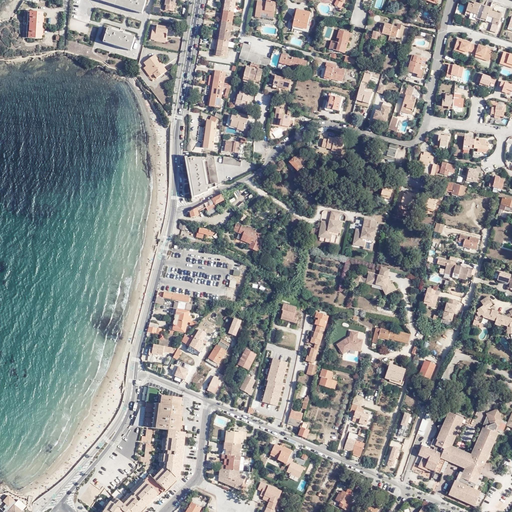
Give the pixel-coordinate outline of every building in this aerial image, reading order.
[(146,1),(143,0),(100,0),(143,12),(146,1)] [(175,10),(177,0),(166,0),(166,4),(169,5),(169,9),(175,10)] [(266,1),(266,0),(262,0),(256,0),(254,15),(259,16),(260,11),(261,9),(267,9),(266,12),(266,14),(273,16),(275,0),(268,0),(268,1),(266,1)] [(478,18),(483,4),(468,0),(464,12),(468,13),(469,11),(475,13),(474,17),(478,18)] [(237,5),(227,4),(225,13),(236,14),(237,7),(237,5)] [(483,4),(478,18),(485,20),(485,19),(487,14),(492,16),(491,21),(489,29),(495,30),(500,12),(490,9),(491,6),(483,4)] [(302,21),(307,23),(310,11),(296,7),(292,24),(301,26),(302,21)] [(41,25),(42,18),(42,14),(29,13),(29,20),(31,21),(30,33),(28,33),(27,40),(41,41),(40,37),(41,31),(41,25)] [(236,14),(225,13),(224,21),(234,23),(236,14)] [(234,23),(224,21),(222,31),(232,32),(234,23)] [(379,33),(389,36),(392,25),(384,23),(383,26),(380,25),(378,32),(373,31),(371,38),(377,40),(379,33)] [(389,36),(395,37),(400,39),(404,26),(396,24),(396,26),(392,25),(389,36)] [(158,37),(168,39),(170,27),(160,25),(159,31),(155,30),(152,39),(157,40),(158,37)] [(346,36),(349,36),(350,37),(351,33),(338,29),(335,41),(332,48),(344,51),(347,43),(344,42),(346,36)] [(135,37),(108,30),(104,41),(132,49),(135,37)] [(232,32),(222,31),(221,38),(231,40),(232,32)] [(231,40),(221,38),(219,48),(229,49),(231,40)] [(476,44),(472,43),(459,38),(456,50),(460,52),(461,49),(466,51),(469,52),(470,50),(474,51),(476,44)] [(243,42),(242,44),(241,47),(238,58),(265,66),(268,57),(249,52),(251,44),(243,42)] [(476,44),(474,51),(477,53),(485,55),(484,58),(491,60),(494,48),(484,45),(483,47),(479,46),(480,45),(476,44)] [(229,49),(219,48),(217,56),(228,58),(229,49)] [(511,53),(504,51),(501,63),(507,65),(507,62),(511,63),(511,53)] [(168,70),(156,54),(145,62),(148,65),(145,67),(151,76),(155,73),(158,78),(168,70)] [(286,55),(280,54),(278,62),(293,66),(293,68),(303,71),(306,61),(291,57),(290,59),(285,58),(286,55)] [(413,54),(412,58),(411,62),(409,70),(419,73),(419,76),(423,77),(425,70),(421,69),(422,65),(426,66),(427,58),(413,54)] [(356,58),(345,56),(344,62),(354,65),(356,58)] [(332,76),(341,79),(344,71),(335,68),(336,65),(325,62),(323,67),(325,68),(323,73),(332,76)] [(465,67),(450,64),(447,75),(451,77),(452,73),(462,76),(465,67)] [(256,79),(258,80),(262,69),(257,67),(256,69),(247,66),(243,78),(254,82),(256,79)] [(225,72),(215,71),(209,106),(219,107),(225,72)] [(497,77),(480,72),(477,79),(481,81),(480,83),(483,85),(485,85),(486,83),(490,84),(491,82),(495,83),(497,77)] [(278,84),(277,85),(288,89),(291,81),(276,76),(276,75),(272,73),(269,83),(273,85),(274,83),(278,84)] [(357,93),(356,99),(369,103),(372,94),(364,92),(366,83),(368,84),(370,76),(364,73),(357,93)] [(511,83),(503,80),(501,86),(504,88),(508,89),(507,92),(510,93),(511,90),(511,83)] [(411,95),(412,92),(406,90),(404,94),(406,94),(401,108),(412,111),(415,100),(410,98),(411,95)] [(248,94),(239,91),(238,95),(237,95),(235,105),(246,108),(246,103),(247,102),(248,101),(248,99),(248,98),(247,97),(248,94)] [(454,106),(456,94),(447,92),(446,98),(444,98),(443,102),(449,103),(449,106),(454,106)] [(465,96),(456,94),(454,106),(464,107),(465,96)] [(327,108),(333,109),(342,111),(342,109),(340,108),(341,106),(339,106),(340,99),(330,96),(329,102),(327,108)] [(503,109),(504,107),(504,105),(498,104),(498,101),(493,100),(493,106),(490,106),(489,108),(492,108),(492,113),(495,113),(501,114),(505,115),(506,110),(503,109)] [(332,111),(333,109),(327,108),(329,102),(327,101),(325,107),(325,108),(325,109),(327,110),(332,111)] [(390,104),(383,102),(380,112),(375,111),(373,119),(385,122),(390,104)] [(287,120),(287,116),(283,115),(280,115),(281,110),(274,108),(272,118),(276,118),(274,125),(285,127),(285,125),(289,126),(290,121),(287,120)] [(237,126),(243,128),(245,124),(246,124),(247,119),(231,115),(230,120),(231,121),(230,126),(237,128),(237,126)] [(392,117),(389,129),(396,131),(397,127),(395,126),(397,118),(392,117)] [(216,123),(208,120),(206,120),(203,148),(212,149),(216,123)] [(344,136),(332,133),(330,143),(334,144),(334,146),(338,147),(338,143),(342,143),(344,136)] [(444,136),(438,135),(437,140),(441,140),(440,148),(448,148),(449,134),(444,134),(444,136)] [(476,140),(476,139),(472,138),(472,137),(465,136),(464,146),(470,146),(475,147),(476,140)] [(192,151),(194,149),(198,143),(198,142),(192,138),(191,138),(186,147),(186,149),(186,150),(187,150),(188,151),(189,152),(190,152),(191,152),(192,151)] [(479,140),(476,140),(475,147),(479,147),(479,150),(483,150),(483,148),(490,148),(490,141),(487,141),(488,139),(479,138),(479,140)] [(224,151),(238,153),(239,142),(225,141),(224,151)] [(389,150),(386,150),(385,155),(394,158),(397,147),(390,145),(389,150)] [(385,155),(386,150),(384,149),(384,147),(379,146),(377,153),(385,155)] [(429,151),(422,149),(421,152),(418,151),(416,159),(421,161),(420,163),(425,164),(427,159),(431,160),(432,156),(428,154),(429,151)] [(307,160),(301,154),(296,159),(295,158),(291,162),(299,171),(304,167),(303,166),(302,165),(304,162),(307,160)] [(241,159),(222,156),(221,162),(240,165),(241,159)] [(194,158),(188,159),(195,197),(198,196),(213,189),(212,185),(208,186),(203,161),(205,161),(205,159),(194,158)] [(211,158),(206,159),(211,185),(216,184),(211,158)] [(452,170),(456,171),(458,164),(450,162),(450,161),(445,160),(443,171),(451,173),(452,170)] [(476,167),(471,166),(468,176),(478,179),(480,171),(476,169),(476,167)] [(494,186),(498,187),(502,188),(504,179),(499,177),(499,175),(495,174),(494,178),(491,177),(489,184),(494,186)] [(387,181),(380,179),(380,180),(379,184),(384,185),(382,196),(390,197),(392,189),(391,189),(387,187),(387,185),(386,185),(387,181)] [(445,196),(443,195),(442,200),(446,201),(449,190),(464,194),(467,185),(450,181),(445,196)] [(413,201),(416,192),(411,191),(411,193),(404,192),(402,191),(403,190),(398,189),(396,199),(400,200),(399,200),(401,201),(407,202),(409,203),(409,200),(413,201)] [(422,205),(432,207),(433,201),(439,203),(442,194),(433,191),(431,197),(425,196),(422,205)] [(191,211),(190,212),(191,217),(198,216),(197,213),(206,208),(208,211),(216,207),(214,205),(223,200),(221,196),(221,195),(195,209),(191,211)] [(511,198),(504,196),(499,212),(500,213),(501,209),(503,209),(504,210),(504,208),(507,210),(511,210),(511,198)] [(329,231),(341,233),(342,222),(339,222),(340,213),(331,211),(329,222),(322,221),(319,236),(331,239),(332,234),(329,234),(329,231)] [(363,238),(373,240),(377,221),(364,219),(362,230),(356,229),(353,245),(364,247),(365,242),(362,241),(363,238)] [(435,227),(442,229),(444,224),(437,221),(435,227)] [(190,225),(181,222),(180,226),(180,227),(181,229),(183,230),(185,231),(186,226),(189,227),(190,225)] [(256,245),(254,248),(259,250),(264,237),(258,234),(258,233),(250,230),(251,227),(243,224),(242,225),(237,223),(235,230),(245,234),(242,239),(253,243),(256,245)] [(186,226),(185,231),(189,232),(189,233),(193,234),(194,232),(195,233),(197,226),(190,225),(189,227),(186,226)] [(214,235),(214,232),(197,226),(195,233),(197,233),(196,237),(203,239),(204,235),(210,236),(210,234),(214,235)] [(461,233),(460,235),(459,240),(464,242),(463,244),(464,244),(475,247),(478,238),(461,233)] [(470,276),(472,269),(449,262),(450,260),(437,257),(436,263),(445,265),(444,269),(453,272),(453,274),(452,276),(457,277),(458,274),(466,276),(466,275),(470,276)] [(389,268),(380,267),(379,275),(369,273),(367,279),(366,283),(373,285),(373,283),(385,286),(390,292),(396,288),(392,282),(391,283),(387,277),(389,268)] [(508,280),(510,273),(500,270),(498,277),(508,280)] [(366,283),(367,279),(361,277),(355,281),(358,286),(364,283),(366,283)] [(435,294),(436,290),(428,287),(425,301),(428,302),(427,304),(427,305),(435,307),(438,297),(434,296),(435,294)] [(190,297),(165,292),(164,297),(189,302),(190,297)] [(454,314),(458,301),(450,299),(448,304),(447,304),(443,318),(451,321),(454,314)] [(511,314),(511,315),(511,317),(509,318),(507,317),(506,316),(506,315),(505,315),(504,315),(503,315),(502,315),(502,316),(499,315),(499,313),(492,311),(492,312),(487,310),(493,305),(490,300),(483,305),(484,306),(478,310),(479,312),(477,314),(478,315),(476,316),(474,321),(479,323),(480,320),(483,318),(496,322),(495,325),(501,327),(502,325),(508,327),(509,327),(510,335),(511,334),(511,314)] [(186,309),(187,303),(179,301),(178,308),(186,309)] [(283,310),(282,316),(290,318),(289,321),(297,322),(299,315),(296,314),(297,311),(296,311),(297,307),(283,303),(282,310),(283,310)] [(197,324),(199,322),(191,320),(192,317),(188,316),(189,311),(173,308),(173,310),(170,309),(170,314),(175,315),(174,318),(175,318),(175,319),(187,322),(190,322),(197,324)] [(317,328),(325,330),(329,316),(320,313),(318,318),(319,318),(319,321),(317,320),(316,324),(318,324),(317,328)] [(187,322),(175,319),(175,320),(174,320),(173,322),(174,326),(173,330),(185,332),(187,322)] [(320,344),(325,330),(317,328),(316,332),(314,337),(313,337),(311,342),(316,343),(320,344)] [(389,338),(408,343),(410,335),(391,329),(390,331),(381,329),(376,328),(373,342),(377,343),(379,336),(388,339),(389,338)] [(199,330),(196,335),(203,339),(205,337),(207,334),(199,330)] [(359,333),(351,331),(349,337),(337,345),(343,354),(351,349),(361,352),(364,340),(358,339),(359,333)] [(190,339),(192,335),(188,333),(182,342),(186,344),(189,338),(190,339)] [(203,339),(196,335),(195,337),(192,335),(190,339),(189,338),(186,344),(189,346),(190,346),(198,351),(204,342),(205,343),(206,341),(203,339)] [(206,360),(211,364),(214,360),(218,363),(227,350),(229,347),(229,346),(221,341),(215,349),(215,348),(209,357),(208,357),(206,360)] [(164,346),(154,344),(154,348),(151,348),(149,354),(151,356),(148,356),(148,360),(155,361),(156,357),(153,356),(154,353),(163,355),(164,351),(164,346)] [(201,353),(198,351),(190,346),(189,346),(188,349),(199,356),(201,353)] [(315,363),(319,349),(314,348),(313,347),(310,356),(308,355),(307,360),(311,361),(314,362),(315,363)] [(246,349),(244,352),(255,358),(257,355),(256,354),(257,351),(254,349),(252,352),(246,349)] [(255,358),(244,352),(242,357),(238,364),(249,369),(255,358)] [(264,398),(263,403),(277,406),(282,385),(281,385),(286,362),(272,359),(271,364),(269,370),(268,375),(267,381),(268,381),(267,386),(266,392),(264,398)] [(426,361),(425,362),(423,366),(420,375),(429,379),(435,365),(426,361)] [(385,378),(390,380),(390,378),(403,383),(403,381),(402,380),(403,377),(406,370),(390,364),(385,378)] [(188,370),(176,365),(172,374),(185,379),(188,370)] [(323,369),(321,375),(331,379),(333,372),(323,369)] [(335,389),(337,381),(331,379),(321,375),(320,376),(322,377),(321,380),(319,379),(318,383),(320,383),(320,384),(331,388),(331,387),(335,389)] [(219,386),(222,379),(218,377),(214,376),(208,390),(214,392),(217,385),(219,386)] [(241,388),(252,394),(254,389),(252,387),(255,380),(248,376),(247,378),(246,378),(242,385),(243,385),(241,388)] [(167,431),(166,439),(164,451),(164,455),(162,463),(162,468),(158,474),(155,471),(150,476),(149,475),(143,480),(141,479),(130,490),(131,491),(119,502),(114,497),(109,502),(106,500),(102,506),(104,507),(100,511),(122,511),(123,511),(137,511),(157,493),(158,494),(162,491),(176,478),(179,474),(185,431),(178,430),(180,415),(181,405),(179,405),(180,396),(162,394),(163,389),(155,386),(148,387),(146,397),(142,427),(167,431)] [(310,396),(310,387),(300,387),(300,397),(310,396)] [(354,396),(352,404),(361,407),(364,399),(354,396)] [(363,412),(361,411),(361,412),(355,410),(357,405),(352,404),(349,413),(354,414),(353,417),(358,418),(360,418),(358,422),(365,425),(369,415),(363,413),(363,412)] [(293,410),(289,424),(299,427),(304,414),(293,410)] [(465,469),(480,477),(481,476),(477,474),(481,465),(485,467),(490,455),(492,451),(499,435),(497,434),(499,430),(498,430),(496,424),(502,422),(503,422),(499,410),(487,414),(488,417),(490,424),(488,424),(488,423),(485,424),(483,428),(484,428),(472,455),(452,447),(464,419),(449,412),(443,426),(441,425),(438,427),(439,430),(441,431),(437,440),(434,439),(431,446),(435,448),(437,449),(436,452),(433,451),(423,446),(418,455),(423,457),(420,465),(434,472),(436,473),(440,474),(446,461),(447,459),(466,467),(465,469)] [(403,437),(412,413),(406,411),(397,435),(403,437)] [(307,430),(302,427),(299,434),(306,437),(309,431),(307,430)] [(361,435),(363,429),(358,428),(358,429),(356,428),(356,430),(352,429),(351,433),(358,435),(361,436),(361,435)] [(228,438),(227,441),(239,443),(239,437),(242,437),(247,438),(248,431),(240,430),(240,431),(234,430),(233,429),(232,429),(231,429),(230,429),(229,435),(230,437),(228,438)] [(357,441),(358,435),(351,433),(350,433),(349,434),(346,444),(345,447),(353,450),(362,452),(365,443),(362,443),(362,442),(362,441),(360,441),(360,442),(357,441)] [(226,441),(225,448),(226,448),(228,448),(227,454),(240,456),(241,443),(239,443),(227,441),(226,441)] [(290,457),(294,450),(284,446),(284,447),(276,443),(272,451),(280,455),(279,457),(278,458),(288,462),(290,457)] [(145,444),(143,458),(142,462),(149,463),(151,445),(145,444)] [(400,447),(394,445),(387,464),(393,466),(400,447)] [(225,453),(223,453),(223,457),(228,457),(228,464),(222,463),(222,467),(240,470),(242,456),(240,456),(227,454),(225,453)] [(294,459),(290,457),(288,462),(287,464),(290,466),(287,471),(289,472),(289,473),(288,473),(287,476),(289,477),(290,475),(299,480),(305,467),(293,462),(294,459)] [(446,461),(452,463),(452,462),(464,468),(465,469),(466,467),(447,459),(446,461)] [(419,467),(433,474),(434,472),(420,465),(419,467)] [(240,470),(222,467),(221,477),(237,483),(236,486),(241,488),(247,476),(240,473),(240,470)] [(478,480),(480,477),(465,469),(463,474),(460,472),(456,481),(455,481),(449,495),(475,507),(481,493),(477,491),(481,482),(478,480)] [(237,483),(221,477),(220,479),(236,486),(237,483)] [(274,508),(277,500),(282,490),(262,481),(258,488),(262,490),(261,494),(264,496),(263,497),(270,500),(269,501),(267,506),(274,508)] [(354,505),(350,503),(351,500),(350,499),(354,492),(350,489),(348,493),(345,491),(343,494),(342,493),(337,500),(342,503),(340,506),(350,511),(354,505)] [(21,511),(13,505),(15,502),(7,496),(2,502),(7,506),(6,507),(6,508),(6,509),(6,510),(7,510),(7,509),(8,509),(8,510),(6,511),(21,511)] [(199,511),(203,507),(193,500),(185,511),(199,511)] [(276,509),(279,511),(282,503),(277,500),(274,508),(276,509)] [(365,511),(378,511),(382,506),(373,500),(365,511)]
